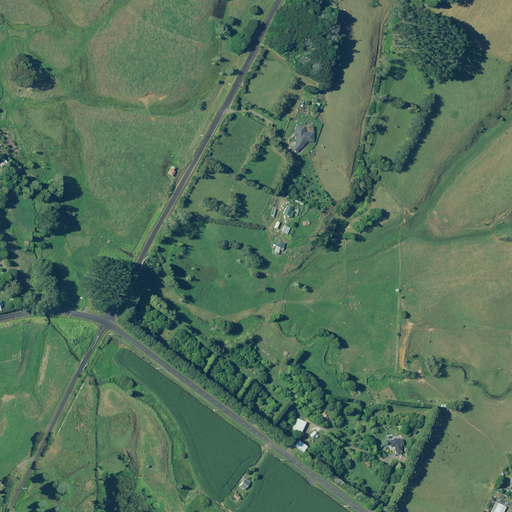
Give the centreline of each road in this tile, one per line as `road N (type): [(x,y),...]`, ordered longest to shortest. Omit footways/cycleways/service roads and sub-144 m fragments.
road 1 (unclassified): [(106,323),(280,0)]
road 2 (unclassified): [(364,511),(106,323)]
road 3 (residential): [(6,511),(106,323)]
